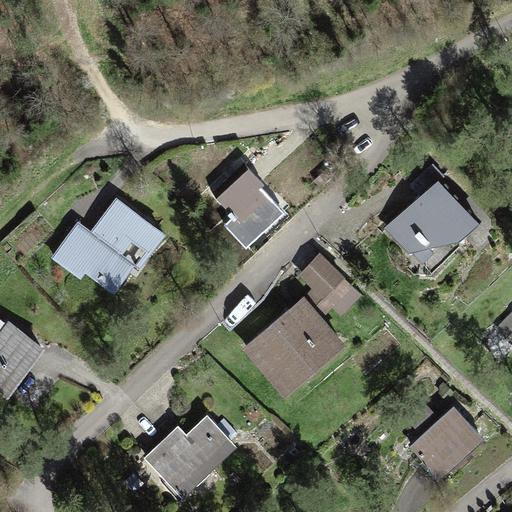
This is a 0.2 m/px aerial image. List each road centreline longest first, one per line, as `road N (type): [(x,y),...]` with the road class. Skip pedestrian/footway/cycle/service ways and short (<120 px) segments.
road 1 (residential): [(364,101),(353,161),(293,229),(11,496),(22,511)]
road 2 (residential): [(126,138),(241,129),(364,101)]
road 3 (residential): [(364,101),(511,12)]
road 4 (track): [(73,0),(126,138)]
